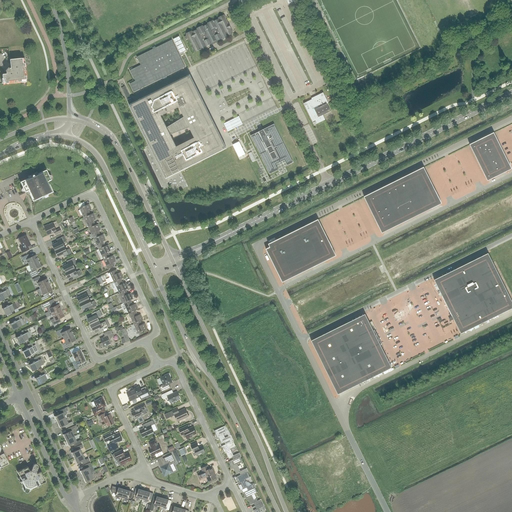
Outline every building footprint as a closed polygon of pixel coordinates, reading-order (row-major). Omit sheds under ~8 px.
[(186,36),(184,37),(186,40),(188,39),(188,40),(189,40),(190,40),(193,46),(192,47),(192,48),(194,51),(194,52),(195,52),(196,52),(200,50),(201,50),(206,48),(207,47),(207,46),(211,44),(211,45),(212,45),(213,45),(217,43),(217,42),(217,41),(221,39),(221,40),(223,40),(227,37),(228,37),(228,36),(232,34),(233,33),(233,32),(225,16),(224,15),(223,15),(219,17),(218,18),(218,19),(214,21),(213,20),(212,20),(208,23),(207,23),(207,24),(203,26),(202,26),(197,28),(196,29),(196,30),(192,32),(192,31),(191,31),(186,33),(186,34),(186,35),(186,36)] [(179,36),(173,39),(180,54),(186,51),(179,36)] [(135,81),(130,84),(134,92),(185,67),(172,40),(136,57),(140,65),(130,71),(135,81)] [(8,67),(5,71),(6,72),(6,74),(2,74),(3,84),(26,81),(24,58),(9,60),(10,66),(8,67)] [(166,178),(225,148),(210,118),(189,76),(130,105),(166,178)] [(312,99),(303,104),(314,125),(325,120),(323,115),(330,111),(326,104),(328,103),(323,93),(311,98),(312,99)] [(227,99),(229,103),(237,100),(236,95),(227,99)] [(288,112),(279,117),(281,120),(285,118),(288,125),(293,123),(288,112)] [(239,116),(224,124),(228,132),(232,129),(239,126),(243,124),(239,116)] [(274,124),(250,136),(270,174),(278,170),(276,164),(284,160),(287,165),(293,162),(274,124)] [(239,126),(232,129),(238,142),(245,139),(239,126)] [(493,133),(469,145),(470,145),(486,178),(487,181),(506,172),(504,169),(510,166),(494,133),(493,133)] [(384,187),(364,197),(364,198),(381,230),(382,233),(412,218),(411,216),(422,210),(423,213),(441,203),(440,201),(424,168),(423,167),(403,177),(384,187)] [(32,176),(32,178),(29,179),(28,178),(20,182),(25,192),(28,191),(33,202),(53,192),(48,182),(51,180),(46,170),(37,174),(38,175),(34,177),(34,176),(34,175),(33,175),(32,175),(32,176)] [(80,209),(84,218),(90,215),(88,211),(91,210),(89,204),(80,209)] [(90,215),(84,218),(88,227),(94,224),(93,221),(96,219),(93,213),(90,215)] [(270,247),(266,249),(281,280),(282,282),(295,276),(294,274),(299,271),(300,273),(324,261),(323,259),(335,253),(318,220),(318,219),(300,228),(283,237),(268,244),(270,247)] [(48,225),(44,227),(48,235),(54,233),(55,235),(61,232),(60,229),(56,230),(53,223),(48,225)] [(95,226),(94,224),(88,227),(93,238),(99,235),(98,231),(101,230),(98,224),(95,226)] [(26,235),(18,239),(18,240),(19,242),(20,243),(22,246),(20,247),(22,253),(29,250),(28,246),(30,245),(26,235)] [(100,236),(99,235),(93,238),(98,248),(104,245),(102,242),(106,240),(103,235),(100,236)] [(55,251),(65,247),(63,243),(66,242),(64,236),(56,240),(58,243),(53,245),(55,251)] [(104,245),(98,248),(103,259),(109,256),(107,252),(111,251),(108,245),(105,247),(104,245)] [(65,247),(55,251),(58,257),(63,254),(64,257),(72,253),(69,249),(66,250),(65,247)] [(511,301),(488,253),(434,280),(452,316),(461,334),(511,308),(511,301)] [(29,265),(38,261),(35,255),(29,258),(27,255),(22,257),(23,261),(26,260),(29,265)] [(110,257),(109,256),(103,259),(108,269),(114,267),(112,263),(115,261),(113,256),(110,257)] [(66,273),(75,268),(73,265),(76,263),(74,258),(67,262),(68,265),(63,267),(66,273)] [(38,261),(29,265),(31,271),(27,273),(29,275),(36,272),(34,270),(41,267),(38,261)] [(75,268),(66,273),(68,278),(73,276),(74,279),(82,275),(80,270),(76,272),(75,268)] [(110,273),(111,276),(110,277),(109,278),(111,282),(113,281),(114,282),(120,279),(123,278),(121,272),(117,274),(116,270),(110,273)] [(40,289),(49,285),(46,279),(41,281),(39,276),(32,280),(33,282),(36,281),(40,289)] [(118,291),(119,293),(125,290),(128,288),(125,283),(122,284),(120,279),(114,282),(116,287),(113,289),(115,293),(118,291)] [(49,285),(40,289),(36,291),(38,294),(40,296),(42,294),(43,297),(41,298),(42,301),(49,297),(48,295),(46,295),(45,293),(52,290),(49,285)] [(4,298),(8,296),(11,295),(8,289),(4,291),(3,288),(0,289),(0,300),(5,298),(4,298)] [(84,295),(77,298),(80,303),(89,299),(88,296),(91,294),(88,289),(82,292),(84,295)] [(124,303),(130,300),(133,299),(130,293),(127,295),(125,290),(119,293),(122,299),(120,300),(122,304),(124,303)] [(89,299),(80,303),(83,309),(89,306),(90,309),(97,306),(94,301),(91,303),(89,299)] [(5,307),(2,309),(3,309),(6,314),(12,311),(17,308),(14,303),(11,304),(10,302),(12,301),(11,300),(3,304),(5,307)] [(129,314),(135,311),(138,309),(135,304),(132,305),(130,300),(124,303),(129,314)] [(51,312),(52,315),(61,311),(58,305),(53,307),(51,305),(52,304),(53,304),(52,304),(50,305),(49,302),(42,305),(43,309),(46,308),(48,313),(51,312)] [(90,325),(99,321),(98,318),(102,316),(100,310),(93,313),(94,316),(87,319),(90,325)] [(61,311),(52,315),(54,319),(50,320),(53,326),(61,322),(59,319),(64,317),(61,311)] [(129,314),(134,324),(140,321),(143,320),(140,314),(137,316),(135,311),(129,314)] [(365,314),(311,341),(338,394),(392,368),(377,338),(365,314)] [(21,319),(19,315),(10,319),(12,323),(9,324),(9,325),(11,324),(13,330),(19,327),(19,326),(24,324),(21,319)] [(99,321),(90,325),(93,331),(100,328),(101,330),(108,327),(105,322),(101,324),(99,321)] [(141,325),(140,321),(134,324),(138,333),(147,329),(145,323),(141,325)] [(62,335),(63,339),(72,335),(70,329),(63,332),(62,329),(56,332),(58,337),(62,335)] [(30,338),(28,332),(24,334),(22,330),(17,333),(18,337),(15,338),(16,338),(17,338),(20,343),(26,341),(25,340),(30,338)] [(102,343),(100,344),(100,345),(107,348),(109,344),(111,343),(110,341),(111,338),(114,336),(111,330),(103,334),(105,336),(103,337),(104,338),(100,339),(102,343)] [(75,340),(72,335),(63,339),(65,342),(62,344),(64,349),(70,346),(69,343),(75,340)] [(32,353),(34,353),(36,351),(37,350),(36,348),(35,348),(34,348),(31,343),(27,345),(24,346),(23,347),(25,350),(22,352),(23,351),(26,357),(32,354),(32,353)] [(72,354),(75,361),(73,362),(73,364),(74,367),(78,365),(77,365),(85,361),(80,350),(72,354)] [(31,364),(28,365),(30,365),(32,370),(39,367),(38,367),(43,365),(41,359),(38,360),(37,357),(30,360),(31,364)] [(37,377),(34,379),(35,379),(36,378),(39,384),(45,381),(44,381),(46,380),(44,374),(46,374),(44,370),(36,374),(37,377)] [(166,386),(172,383),(170,378),(170,377),(169,373),(164,375),(165,376),(160,378),(163,385),(160,387),(162,392),(168,389),(166,386)] [(141,400),(150,396),(146,387),(140,389),(139,387),(132,390),(132,389),(131,389),(128,390),(128,391),(128,392),(131,399),(136,397),(136,398),(140,397),(141,400)] [(180,399),(177,392),(171,394),(170,391),(161,395),(163,399),(167,397),(170,404),(180,399)] [(105,411),(104,407),(106,406),(104,401),(102,397),(98,399),(94,402),(97,409),(92,411),(95,416),(105,411)] [(134,408),(136,411),(131,413),(134,419),(144,415),(147,413),(146,409),(143,403),(134,408)] [(57,422),(65,418),(64,416),(65,415),(67,413),(66,411),(68,410),(66,407),(58,411),(58,412),(59,411),(60,414),(54,416),(57,422)] [(166,419),(175,415),(177,421),(188,416),(185,409),(178,412),(177,409),(164,415),(166,419)] [(107,423),(108,426),(114,423),(110,414),(106,416),(105,413),(98,416),(102,425),(107,423)] [(65,418),(57,422),(60,428),(64,426),(66,428),(73,425),(72,422),(68,423),(65,418)] [(151,426),(154,424),(152,421),(145,424),(147,427),(139,430),(143,437),(153,432),(151,426)] [(228,431),(226,425),(225,425),(225,426),(214,431),(217,438),(219,437),(221,443),(224,442),(226,445),(233,441),(233,442),(234,441),(231,435),(225,438),(223,433),(228,431)] [(62,434),(65,440),(74,436),(73,434),(74,434),(75,431),(74,429),(76,429),(75,426),(66,430),(68,432),(63,435),(63,434),(62,434)] [(187,426),(185,427),(179,430),(181,434),(184,432),(187,439),(192,436),(196,434),(193,427),(188,429),(187,426)] [(110,440),(112,445),(107,447),(109,451),(118,447),(116,443),(119,442),(122,441),(119,433),(115,435),(113,431),(103,436),(106,442),(110,440)] [(76,442),(74,436),(65,440),(68,446),(73,444),(74,446),(81,443),(80,440),(76,442)] [(163,454),(162,452),(159,445),(158,445),(155,440),(149,443),(151,448),(149,450),(152,457),(155,455),(156,457),(163,454)] [(233,456),(230,449),(235,446),(233,442),(233,441),(226,445),(222,446),(221,446),(224,454),(226,453),(229,458),(233,456)] [(197,456),(205,452),(202,446),(198,448),(196,443),(191,446),(194,452),(195,451),(197,456)] [(71,452),(74,459),(82,455),(80,449),(83,448),(82,445),(75,448),(76,451),(71,453),(71,452)] [(0,466),(2,465),(3,466),(8,464),(3,453),(1,454),(0,452),(0,451),(0,449),(0,448),(0,447),(0,466)] [(179,450),(181,456),(187,453),(184,448),(183,448),(182,447),(178,449),(179,450)] [(123,450),(112,455),(121,467),(127,464),(126,463),(132,461),(128,453),(125,455),(123,450)] [(85,460),(82,455),(74,459),(76,465),(77,464),(81,462),(83,465),(90,461),(88,458),(85,460)] [(166,465),(160,467),(163,473),(164,476),(167,475),(173,472),(176,471),(173,464),(175,463),(172,455),(163,459),(166,465)] [(243,462),(240,457),(240,456),(234,459),(229,462),(228,462),(232,469),(233,468),(236,474),(239,472),(240,475),(247,472),(248,473),(249,472),(247,468),(246,468),(240,471),(237,464),(243,462)] [(79,471),(82,477),(91,473),(88,467),(92,466),(90,463),(83,466),(85,469),(80,471),(79,471)] [(31,467),(28,468),(27,467),(17,472),(20,477),(21,477),(22,480),(19,482),(20,482),(21,481),(24,486),(25,486),(25,487),(25,488),(29,489),(29,490),(30,488),(31,488),(31,489),(36,486),(37,488),(36,485),(40,483),(40,485),(46,482),(41,471),(37,469),(38,467),(38,466),(37,465),(37,464),(35,464),(34,464),(33,465),(32,466),(32,468),(31,467)] [(201,468),(203,472),(199,474),(202,479),(206,477),(208,482),(210,481),(212,481),(213,480),(214,479),(216,478),(213,472),(214,471),(212,468),(209,469),(207,466),(201,468)] [(243,489),(247,487),(248,487),(244,480),(250,477),(248,473),(247,472),(240,475),(236,477),(239,484),(241,484),(243,489)] [(93,478),(91,473),(82,477),(85,483),(85,482),(93,478)] [(122,498),(124,489),(119,488),(112,486),(111,491),(112,493),(117,494),(115,499),(116,499),(116,498),(119,498),(119,497),(122,498)] [(140,499),(142,499),(144,491),(139,489),(138,489),(136,488),(134,495),(137,495),(136,496),(136,495),(135,498),(136,498),(136,499),(140,501),(140,499)] [(257,492),(255,488),(249,490),(243,493),(243,492),(243,493),(246,500),(248,499),(250,505),(254,503),(256,506),(263,503),(261,499),(257,501),(256,499),(254,500),(252,495),(257,492)] [(130,491),(124,489),(122,498),(124,498),(123,500),(127,501),(127,500),(128,500),(129,498),(128,498),(128,497),(131,498),(133,492),(130,491)] [(150,492),(144,491),(142,499),(144,500),(143,502),(147,503),(147,502),(148,502),(149,499),(148,499),(149,499),(151,500),(153,494),(150,493),(150,492)] [(154,496),(152,502),(150,510),(153,511),(154,507),(158,508),(158,506),(160,507),(163,498),(157,496),(157,497),(154,496)] [(163,498),(160,507),(162,507),(162,509),(166,510),(167,510),(169,510),(171,501),(168,500),(169,500),(163,498)] [(267,511),(264,506),(265,506),(263,503),(256,506),(255,506),(256,509),(253,511),(267,511)]
